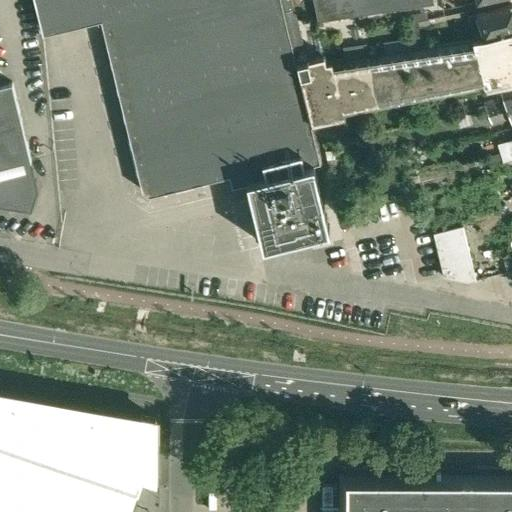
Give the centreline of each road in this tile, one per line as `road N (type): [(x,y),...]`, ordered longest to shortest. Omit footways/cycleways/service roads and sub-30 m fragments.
road 1 (primary): [(413,397),(194,370)]
road 2 (unclassified): [(194,370),(186,511)]
